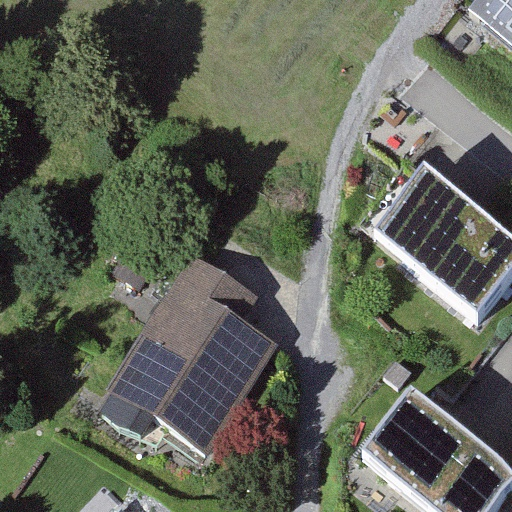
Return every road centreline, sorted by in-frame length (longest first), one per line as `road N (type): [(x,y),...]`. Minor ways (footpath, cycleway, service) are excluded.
road 1 (track): [(437,0),(348,126),(322,222),(310,334)]
road 2 (residential): [(310,511),(310,334)]
